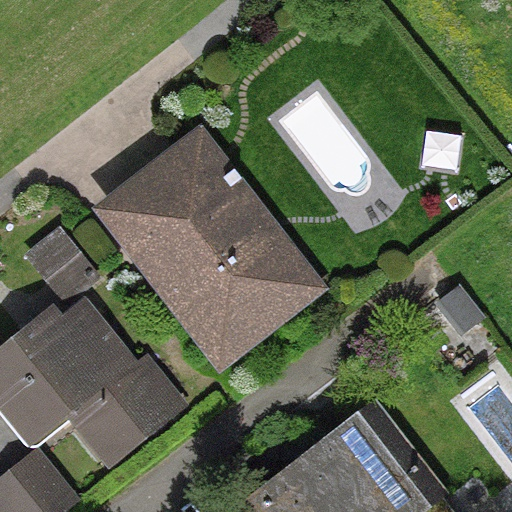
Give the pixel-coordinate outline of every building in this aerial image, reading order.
[(175,163),(173,164),(127,200),(124,203),(121,204),(120,207),(119,208),(118,211),(118,214),(118,217),(118,220),(120,222),(122,225),(129,234),(157,270),(209,339),(212,342),(214,344),(216,345),(217,346),(220,347),(222,348),(225,348),(228,348),(229,347),(232,347),(233,346),(251,332),(285,306),(296,297),(299,295),(300,293),(302,290),(303,286),(303,284),(303,281),(302,277),(301,275),(299,273),(294,266),(287,258),(283,253),(281,251),(280,249),(277,248),(274,247),(270,246),(264,246),(258,245),(253,244),(246,243),(231,223),(213,198),(191,168),(190,166),(188,165),(186,163),(183,162),(180,162),(178,162),(175,163)] [(95,275),(60,232),(31,256),(66,299),(95,275)] [(126,361),(85,310),(61,329),(51,317),(0,358),(0,394),(33,436),(69,407),(126,361)] [(109,456),(166,410),(126,361),(69,407),(109,456)] [(421,511),(442,497),(374,409),(319,452),(322,456),(249,511),(421,511)] [(44,511),(13,472),(0,482),(0,509),(2,511),(44,511)]
